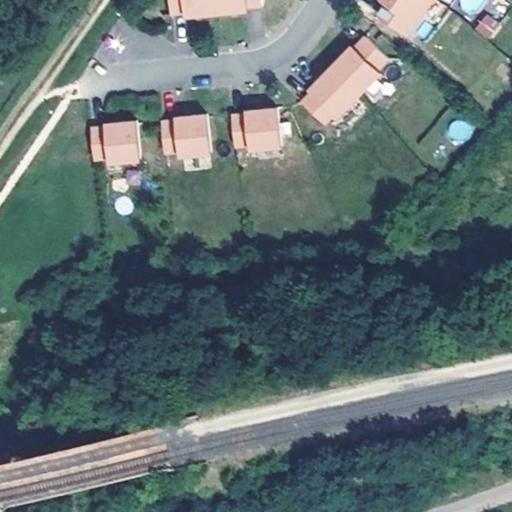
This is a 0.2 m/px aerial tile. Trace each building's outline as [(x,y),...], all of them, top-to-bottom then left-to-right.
[(187,11),(217,9),(216,0),(170,0),(172,10),(186,8),(187,11)] [(216,0),(217,9),(247,6),(247,3),(261,1),(261,0),(216,0)] [(404,35),(427,0),(379,0),(383,2),(374,14),(404,35)] [(473,17),(484,0),(460,0),(457,6),(473,17)] [(489,40),(501,25),(486,13),(474,28),(489,40)] [(329,66),(357,93),(377,72),(374,69),(385,58),(362,36),(352,47),(350,45),(329,66)] [(357,93),(329,66),(308,88),(310,90),(299,101),(322,123),(333,112),(336,115),(357,93)] [(260,108),(231,111),(231,114),(216,116),(220,146),(234,145),(234,148),(265,145),(260,108)] [(191,114),(161,117),(161,120),(146,122),(150,153),(164,151),(164,155),(195,152),(191,114)] [(459,144),(473,133),(460,118),(447,129),(459,144)] [(121,121),(92,124),(92,127),(77,129),(80,160),(95,158),(95,162),(126,158),(121,121)]
